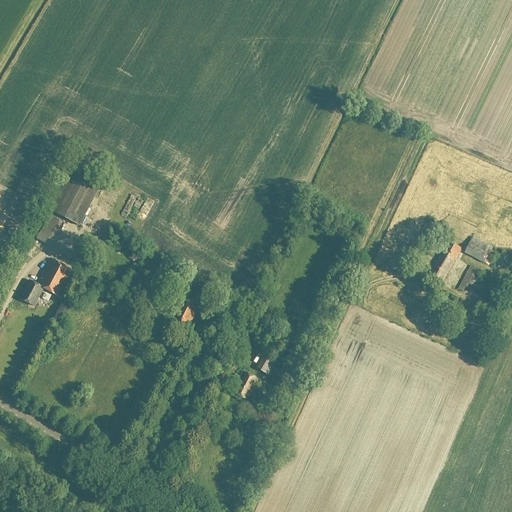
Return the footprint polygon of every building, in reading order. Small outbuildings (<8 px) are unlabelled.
[(78,227),(100,184),(71,168),(48,212),(78,227)] [(39,239),(50,246),(64,222),(52,216),(39,239)] [(134,263),(142,252),(135,248),(127,259),(134,263)] [(502,253),(497,265),(502,267),(507,255),(502,253)] [(58,298),(72,271),(50,260),(36,285),(29,282),(19,300),(32,307),(42,289),(58,298)] [(148,272),(140,268),(132,284),(139,288),(148,272)] [(184,332),(194,313),(176,304),(168,322),(170,323),(169,325),(184,332)] [(268,376),(273,369),(277,363),(265,356),(261,363),(257,370),(268,376)] [(288,383),(292,376),(275,367),(271,374),(288,383)] [(217,379),(222,381),(226,373),(221,371),(217,379)] [(246,401),(256,380),(241,372),(238,378),(239,379),(232,394),(246,401)] [(261,411),(256,418),(270,426),(274,419),(261,411)]
